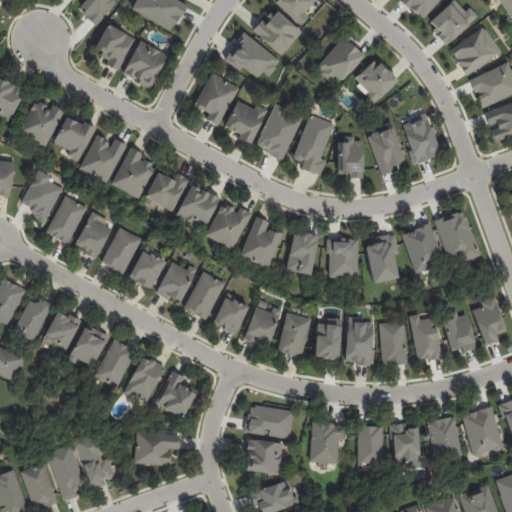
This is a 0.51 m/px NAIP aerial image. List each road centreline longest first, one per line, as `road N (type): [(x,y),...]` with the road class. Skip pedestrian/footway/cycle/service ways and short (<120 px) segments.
road 1 (residential): [(0,241),(234,368),(295,388),(382,395),(459,383),(511,364)]
road 2 (residential): [(40,37),(63,75),(266,186),(315,204),(361,207),(408,197),(511,158)]
road 3 (residential): [(351,0),(423,67),(442,97),(511,281)]
road 4 (residential): [(223,511),(210,477),(209,436),(234,368)]
road 5 (residential): [(155,124),(223,0)]
